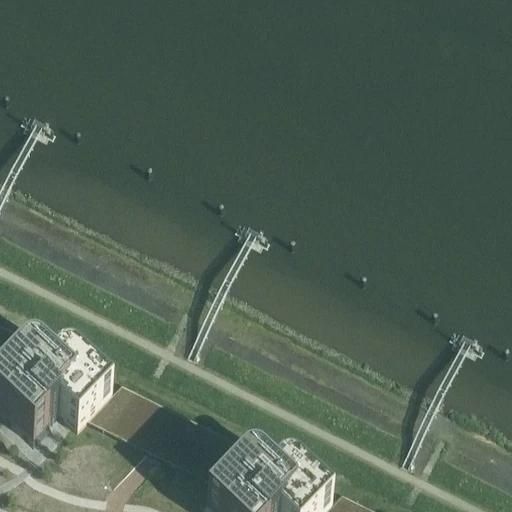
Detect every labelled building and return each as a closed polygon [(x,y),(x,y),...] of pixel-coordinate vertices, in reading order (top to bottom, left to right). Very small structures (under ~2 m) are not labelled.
[(0,384),(33,353),(38,347),(0,328),(0,384)] [(0,384),(0,420),(32,451),(37,446),(48,434),(50,432),(47,430),(57,420),(58,420),(59,420),(77,437),(86,427),(112,400),(111,400),(88,378),(75,366),(57,368),(54,372),(33,353),(0,384)] [(112,400),(86,427),(166,467),(220,494),(241,474),(253,462),(258,457),(192,424),(121,389),(111,400),(112,400)] [(220,494),(201,511),(329,511),(331,510),(330,509),(308,487),(297,477),(277,478),(274,481),(253,462),(241,474),(220,494)] [(331,510),(329,511),(367,511),(342,499),(341,499),(330,509),(331,510)]
